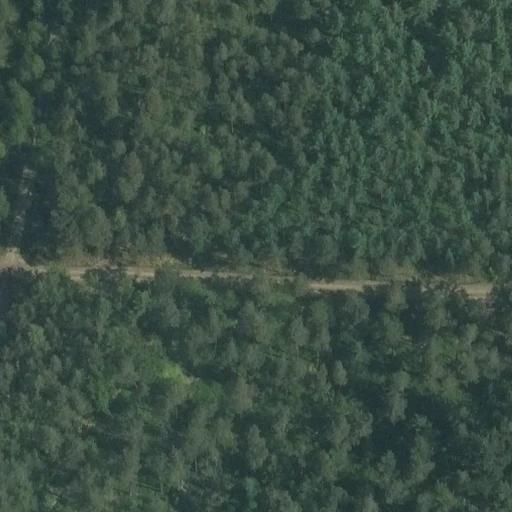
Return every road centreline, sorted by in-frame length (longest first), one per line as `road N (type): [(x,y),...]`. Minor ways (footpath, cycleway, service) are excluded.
road 1 (track): [(0,276),(511,302)]
road 2 (track): [(0,232),(44,0)]
